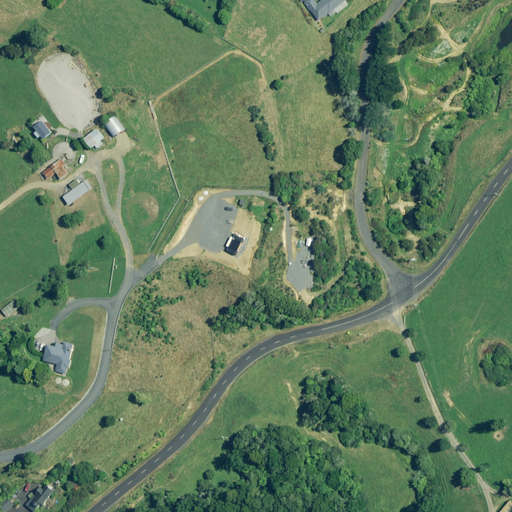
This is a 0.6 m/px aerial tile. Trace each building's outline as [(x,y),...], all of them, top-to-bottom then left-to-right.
[(316,0),(309,0),(306,2),(318,22),(348,3),(346,0),(325,0),(319,4),(316,0)] [(126,130),(117,117),(106,125),(116,138),(126,130)] [(54,133),(45,121),(36,127),(39,132),(36,134),(40,139),(43,136),(45,139),(54,133)] [(106,138),(98,129),(86,140),(93,149),(97,146),(99,148),(104,144),(102,142),(106,138)] [(70,174),(61,162),(45,174),(49,180),(58,173),(62,179),(70,174)] [(144,168),(138,162),(127,173),(133,179),(144,168)] [(94,189),(89,181),(66,198),(71,206),(94,189)] [(20,308),(15,301),(2,310),(7,317),(20,308)] [(48,318),(38,315),(36,321),(45,325),(48,318)] [(77,345),(66,343),(65,346),(58,344),(58,348),(48,345),(44,362),(59,365),(57,372),(71,375),(77,345)] [(57,493),(47,484),(27,505),(34,511),(36,511),(44,504),(46,505),(57,493)] [(7,511),(15,505),(6,496),(0,502),(0,507),(4,511),(7,511)] [(511,511),(511,501),(502,511),(511,511)]
